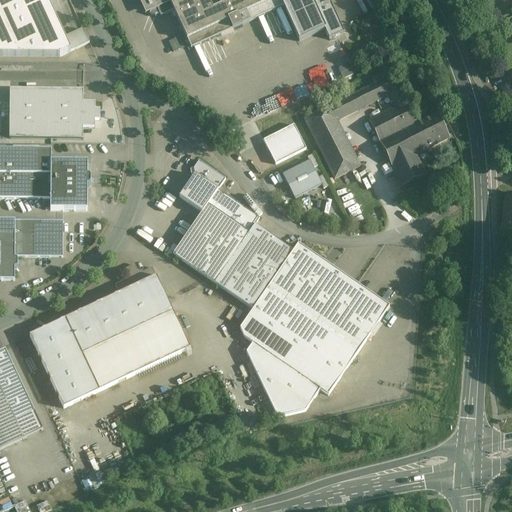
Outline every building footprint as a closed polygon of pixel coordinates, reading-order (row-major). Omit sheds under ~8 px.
[(0,0),(0,56),(61,57),(90,44),(83,29),(64,38),(46,0),(0,0)] [(330,41),(344,34),(328,0),(144,0),(151,13),(170,4),(192,50),(283,8),(299,43),(324,31),(330,41)] [(180,38),(169,43),(174,53),(184,48),(180,38)] [(349,65),(338,69),(343,80),(354,75),(349,65)] [(395,108),(406,103),(392,76),(304,120),(335,181),(359,167),(336,122),(389,96),(395,108)] [(83,91),(10,90),(10,139),(83,140),(83,128),(83,103),(83,91)] [(95,103),(83,103),(83,128),(95,128),(95,121),(100,121),(100,110),(95,110),(95,103)] [(406,103),(395,108),(369,122),(402,188),(425,176),(417,156),(450,139),(438,114),(417,124),(406,103)] [(294,126),(263,142),(276,165),(306,150),(294,126)] [(0,281),(16,282),(16,259),(62,259),(62,223),(0,221),(0,199),(50,200),(50,212),(87,212),(87,187),(89,187),(91,185),(91,179),(89,177),(88,177),(88,164),(51,164),(51,152),(39,152),(0,151),(0,281)] [(308,158),(309,162),(313,170),(318,167),(312,156),(308,158)] [(204,181),(218,191),(225,180),(199,162),(194,170),(195,176),(194,178),(180,198),(188,204),(204,181)] [(309,162),(283,175),(295,200),(322,186),(318,179),(313,170),(309,162)] [(318,179),(322,186),(324,190),(328,187),(323,176),(318,179)] [(204,181),(188,204),(202,214),(173,256),(215,285),(255,226),(260,220),(218,191),(204,181)] [(511,195),(506,195),(502,231),(511,231),(511,195)] [(255,226),(215,285),(253,311),(293,252),(275,239),(255,226)] [(293,252),(253,311),(240,329),(245,339),(253,345),(320,391),(328,397),(390,308),(298,245),(293,252)] [(115,286),(119,295),(156,278),(152,269),(143,273),(137,271),(135,266),(124,271),(126,276),(125,282),(115,286)] [(190,350),(156,278),(119,295),(30,337),(63,410),(190,350)] [(320,391),(253,345),(246,354),(277,419),(305,412),(320,391)] [(0,353),(0,389),(16,422),(35,413),(5,351),(0,353)] [(0,389),(0,451),(24,440),(16,422),(0,389)] [(35,413),(16,422),(24,440),(43,431),(35,413)]
